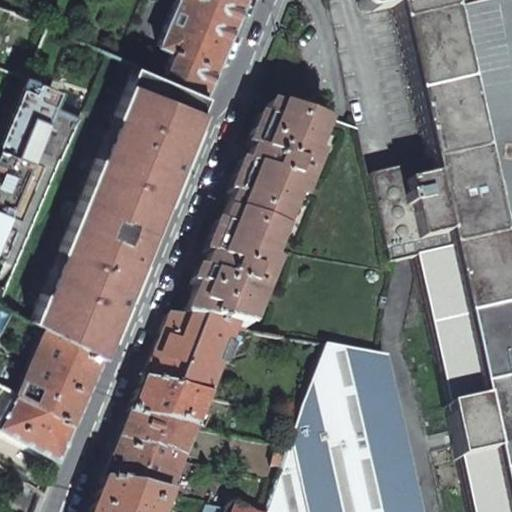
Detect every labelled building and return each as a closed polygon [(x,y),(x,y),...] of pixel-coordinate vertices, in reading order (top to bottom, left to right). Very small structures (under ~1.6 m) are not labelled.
[(198,95),(235,0),(173,0),(156,46),(169,51),(159,78),(189,91),(198,95)] [(364,177),(384,266),(410,260),(443,408),(440,408),(452,462),(454,462),(465,511),(511,511),(511,320),(442,0),(355,0),(355,4),(355,6),(357,11),(361,13),(364,14),(368,14),(369,13),(390,8),(423,163),(364,177)] [(153,183),(189,91),(159,78),(129,65),(109,115),(111,116),(105,132),(141,147),(125,188),(155,202),(161,186),(153,183)] [(0,216),(45,106),(51,89),(19,76),(0,123),(0,216)] [(266,105),(180,320),(228,329),(236,331),(250,294),(256,296),(262,281),(257,278),(293,188),(298,190),(305,174),(300,172),(318,126),(266,105)] [(0,292),(75,119),(45,106),(0,216),(0,292)] [(293,188),(257,278),(262,281),(256,296),(250,294),(236,331),(319,347),(323,346),(373,356),(377,335),(387,281),(384,266),(364,177),(354,130),(321,117),(318,126),(300,172),(305,174),(298,190),(293,188)] [(101,180),(109,183),(125,188),(141,147),(105,132),(95,158),(92,158),(87,173),(101,180)] [(87,173),(55,251),(57,251),(41,294),(39,293),(27,322),(28,322),(38,328),(85,353),(116,274),(125,277),(155,202),(125,188),(109,183),(104,197),(96,194),(101,180),(87,173)] [(109,183),(101,180),(96,194),(104,197),(109,183)] [(201,398),(228,329),(180,320),(164,317),(151,350),(137,383),(201,398)] [(35,337),(38,328),(28,322),(25,331),(35,337)] [(11,393),(66,424),(80,391),(93,358),(85,353),(38,328),(35,337),(13,388),(11,393)] [(415,511),(381,357),(373,356),(323,346),(319,347),(280,459),(277,470),(261,511),(415,511)] [(188,430),(201,398),(137,383),(131,399),(124,415),(188,430)] [(59,442),(66,424),(11,393),(0,413),(0,431),(53,459),(59,442)] [(180,450),(188,430),(124,415),(119,427),(114,440),(145,446),(145,448),(178,455),(180,450)] [(110,449),(142,455),(143,453),(177,460),(178,455),(145,448),(145,446),(114,440),(110,449)] [(162,498),(177,460),(143,453),(142,455),(110,449),(96,484),(162,498)] [(277,470),(280,459),(270,455),(267,467),(277,470)] [(156,511),(162,498),(96,484),(88,504),(85,511),(156,511)]
